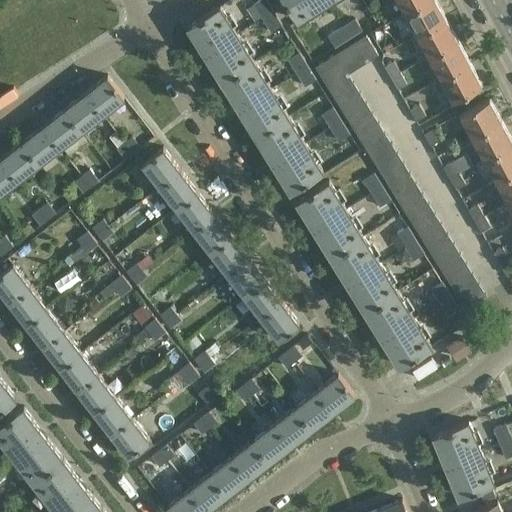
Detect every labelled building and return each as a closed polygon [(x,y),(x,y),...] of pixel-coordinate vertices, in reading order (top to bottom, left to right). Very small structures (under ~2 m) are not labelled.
[(257,10),(268,3),(265,0),(258,0),(253,4),(257,10)] [(284,0),(297,20),(325,3),(329,0),(284,0)] [(396,0),(403,12),(425,0),(396,0)] [(415,34),(444,18),(434,0),(425,0),(403,12),(415,34)] [(261,17),(272,10),(268,3),(257,10),(261,17)] [(221,81),(253,61),(219,6),(187,26),(221,81)] [(272,10),(261,17),(265,24),(276,17),(272,10)] [(276,17),(265,24),(269,31),(281,24),(276,17)] [(347,23),(354,34),(361,29),(354,18),(347,23)] [(427,56),(456,40),(444,18),(415,34),(427,56)] [(340,27),(347,38),(354,34),(347,23),(340,27)] [(341,42),(347,38),(340,27),(334,31),(341,42)] [(334,46),(341,42),(334,31),(327,35),(334,46)] [(361,51),(371,45),(365,35),(355,41),(361,51)] [(438,77),(468,61),(456,40),(427,56),(438,77)] [(367,62),(361,51),(355,41),(344,48),(357,68),(367,62)] [(371,45),(361,51),(367,62),(377,55),(371,45)] [(347,74),(357,68),(344,48),(334,54),(343,68),(347,74)] [(290,64),(302,58),(297,51),(286,58),(290,64)] [(325,60),(334,75),(343,68),(334,54),(325,60)] [(295,71),(306,64),(302,58),(290,64),(295,71)] [(324,81),(334,75),(325,60),(315,66),(324,81)] [(390,77),(400,71),(393,60),(383,66),(390,77)] [(255,135),(287,115),(253,61),(221,81),(255,135)] [(468,61),(438,77),(451,100),(480,84),(468,61)] [(306,64),(295,71),(299,78),(310,71),(306,64)] [(353,84),(347,74),(343,68),(334,75),(324,81),(333,96),(353,84)] [(310,71),(299,78),(303,85),(314,78),(310,71)] [(397,88),(406,83),(400,71),(390,77),(397,88)] [(84,91),(102,113),(123,95),(106,73),(84,91)] [(340,106),(360,94),(353,84),(333,96),(340,106)] [(81,129),(102,113),(84,91),(63,107),(81,129)] [(346,116),(366,104),(360,94),(340,106),(346,116)] [(471,136),(500,120),(488,98),(459,114),(471,136)] [(352,126),(372,114),(366,104),(346,116),(352,126)] [(415,121),(425,115),(418,104),(409,109),(415,121)] [(324,119),(335,112),(331,105),(320,112),(324,119)] [(60,145),(81,129),(63,107),(42,123),(60,145)] [(328,125),(339,118),(335,112),(324,119),(328,125)] [(358,136),(378,124),(372,114),(352,126),(358,136)] [(289,190),(321,170),(287,115),(255,135),(289,190)] [(339,118),(328,125),(333,132),(344,125),(339,118)] [(511,141),(500,120),(471,136),(483,158),(511,141)] [(39,162),(60,145),(42,123),(21,140),(39,162)] [(365,146),(384,134),(378,124),(358,136),(365,146)] [(344,125),(333,132),(337,139),(348,132),(344,125)] [(439,139),(433,128),(423,134),(430,145),(439,139)] [(371,156),(391,144),(384,134),(365,146),(371,156)] [(123,141),(132,151),(139,145),(131,135),(123,141)] [(18,178),(39,162),(21,140),(0,156),(18,178)] [(124,157),(132,151),(123,141),(116,147),(124,157)] [(495,179),(511,169),(511,141),(483,158),(495,179)] [(377,166),(397,154),(391,144),(371,156),(377,166)] [(160,185),(180,168),(163,146),(142,162),(160,185)] [(383,176),(403,164),(397,154),(377,166),(383,176)] [(0,192),(18,178),(0,156),(0,192)] [(448,177),(458,171),(452,160),(442,166),(448,177)] [(390,186),(409,174),(403,164),(383,176),(390,186)] [(81,173),(90,184),(97,178),(89,167),(81,173)] [(176,206),(197,190),(180,168),(160,185),(176,206)] [(506,201),(511,198),(511,169),(495,179),(506,201)] [(458,171),(448,177),(455,188),(464,182),(458,171)] [(366,185),(377,178),(373,172),(362,179),(366,185)] [(83,190),(90,184),(81,173),(74,179),(83,190)] [(396,196),(416,184),(409,174),(390,186),(396,196)] [(370,192),(381,185),(377,178),(366,185),(370,192)] [(331,255),(363,235),(328,180),(296,200),(317,233),(331,255)] [(402,206),(422,194),(416,184),(396,196),(402,206)] [(381,185),(370,192),(374,199),(386,192),(381,185)] [(193,228),(214,212),(197,190),(176,206),(193,228)] [(386,192),(374,199),(379,206),(390,199),(386,192)] [(408,216),(428,204),(422,194),(402,206),(408,216)] [(39,206),(48,217),(56,211),(47,200),(39,206)] [(473,219),(483,214),(476,203),(467,208),(473,219)] [(415,226),(434,214),(428,204),(408,216),(415,226)] [(41,223),(48,217),(39,206),(32,212),(41,223)] [(210,249),(231,233),(214,212),(193,228),(210,249)] [(421,236),(441,224),(434,214),(415,226),(421,236)] [(483,214),(473,219),(480,230),(489,225),(483,214)] [(97,232),(109,224),(103,216),(92,225),(97,232)] [(109,224),(97,232),(103,240),(114,231),(109,224)] [(427,246),(447,234),(441,224),(421,236),(427,246)] [(400,239),(411,232),(407,226),(395,233),(400,239)] [(82,245),(93,237),(87,229),(76,238),(82,245)] [(404,246),(415,239),(411,232),(400,239),(404,246)] [(227,271),(248,255),(231,233),(210,249),(227,271)] [(0,236),(0,244),(5,251),(13,245),(4,234),(0,236)] [(433,256),(453,244),(447,234),(427,246),(433,256)] [(364,309),(396,289),(363,235),(331,255),(364,309)] [(93,237),(82,245),(87,253),(99,244),(93,237)] [(415,239),(404,246),(408,253),(419,246),(415,239)] [(439,266),(459,254),(453,244),(433,256),(439,266)] [(419,246),(408,253),(412,260),(423,253),(419,246)] [(498,262),(508,257),(501,246),(492,251),(498,262)] [(446,276),(466,264),(459,254),(439,266),(446,276)] [(244,293),(265,277),(248,255),(227,271),(244,293)] [(511,263),(508,257),(498,262),(505,273),(511,269),(511,263)] [(131,276),(142,267),(137,260),(125,269),(131,276)] [(0,287),(10,301),(31,285),(14,262),(0,272),(0,287)] [(452,286),(472,274),(466,264),(446,276),(452,286)] [(142,267),(131,276),(137,283),(148,275),(142,267)] [(115,289),(127,280),(121,273),(110,281),(115,289)] [(458,296),(478,284),(472,274),(452,286),(458,296)] [(260,314),(281,298),(265,277),(244,293),(260,314)] [(127,280),(115,289),(121,296),(132,288),(127,280)] [(433,293),(444,286),(440,280),(429,286),(433,293)] [(478,284),(458,296),(464,306),(484,294),(478,284)] [(27,322),(48,306),(31,285),(10,301),(27,322)] [(437,300),(449,293),(444,286),(433,293),(437,300)] [(398,364),(430,344),(396,289),(364,309),(398,364)] [(449,293),(437,300),(442,307),(453,300),(449,293)] [(281,298),(260,314),(278,337),(299,321),(281,298)] [(453,300),(442,307),(446,313),(457,307),(453,300)] [(165,319),(176,311),(170,303),(159,312),(165,319)] [(44,344),(65,328),(48,306),(27,322),(44,344)] [(176,311),(165,319),(170,327),(182,318),(176,311)] [(149,332),(160,324),(154,316),(143,325),(149,332)] [(160,324),(149,332),(155,340),(166,331),(160,324)] [(60,366),(81,350),(65,328),(44,344),(60,366)] [(456,357),(468,349),(461,337),(448,345),(456,357)] [(285,349),(293,359),(300,353),(292,343),(285,349)] [(198,363),(210,354),(204,347),(193,355),(198,363)] [(285,365),(293,359),(285,349),(277,355),(285,365)] [(77,388),(98,372),(81,350),(60,366),(77,388)] [(210,354),(198,363),(204,370),(215,362),(210,354)] [(183,376),(194,367),(188,360),(177,368),(183,376)] [(194,367),(183,376),(188,383),(200,374),(194,367)] [(315,388),(332,409),(354,392),(337,371),(315,388)] [(94,409),(115,393),(98,372),(77,388),(94,409)] [(0,407),(15,396),(0,375),(0,407)] [(242,382),(250,392),(258,386),(250,376),(242,382)] [(243,398),(250,392),(242,382),(234,387),(243,398)] [(311,426),(332,409),(315,388),(294,405),(311,426)] [(111,431),(132,415),(115,393),(94,409),(111,431)] [(290,442),(311,426),(294,405),(273,421),(290,442)] [(0,436),(33,479),(62,457),(23,406),(0,423),(0,436)] [(200,414),(208,425),(216,419),(208,408),(200,414)] [(201,431),(208,425),(200,414),(192,420),(201,431)] [(132,415),(111,431),(128,454),(149,438),(132,415)] [(458,494),(493,480),(469,420),(433,434),(458,494)] [(269,459),(290,442),(273,421),(252,438),(269,459)] [(496,433),(508,429),(505,421),(493,426),(496,433)] [(499,441),(511,436),(508,429),(496,433),(499,441)] [(511,438),(511,436),(499,441),(502,449),(511,444),(511,438)] [(248,475),(269,459),(252,438),(231,454),(248,475)] [(157,447),(166,458),(173,452),(165,441),(157,447)] [(511,444),(502,449),(505,456),(511,453),(511,444)] [(158,464),(166,458),(157,447),(149,453),(158,464)] [(227,492),(248,475),(231,454),(210,471),(227,492)] [(58,511),(93,511),(101,507),(62,457),(33,479),(58,511)] [(206,508),(227,492),(210,471),(189,487),(206,508)] [(173,511),(201,511),(206,508),(189,487),(167,504),(173,511)] [(378,509),(378,511),(408,511),(403,499),(378,509)] [(470,511),(502,511),(497,500),(470,511)]
